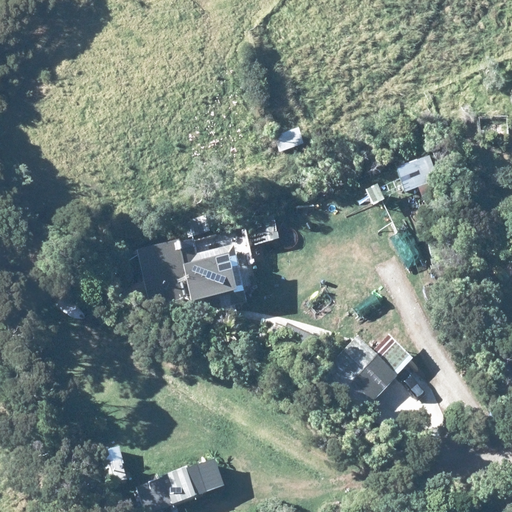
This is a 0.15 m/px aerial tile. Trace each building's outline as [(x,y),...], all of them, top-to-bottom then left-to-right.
[(278,157),(301,150),(297,134),(273,141),(278,157)] [(397,172),(406,195),(439,181),(430,159),(397,172)] [(475,195),(459,200),(463,212),(478,208),(475,195)] [(189,269),(184,246),(138,256),(151,319),(235,301),(227,260),(189,269)] [(291,269),(282,272),(284,280),(294,277),(291,269)] [(129,316),(138,300),(127,294),(119,310),(129,316)] [(73,325),(89,326),(91,298),(61,298),(60,318),(73,325)] [(371,333),(393,316),(379,298),(357,315),(371,333)] [(324,376),(363,412),(411,361),(391,343),(372,363),(353,346),(324,376)] [(114,488),(128,483),(115,450),(102,455),(114,488)] [(142,511),(170,511),(225,493),(216,469),(136,495),(142,511)]
